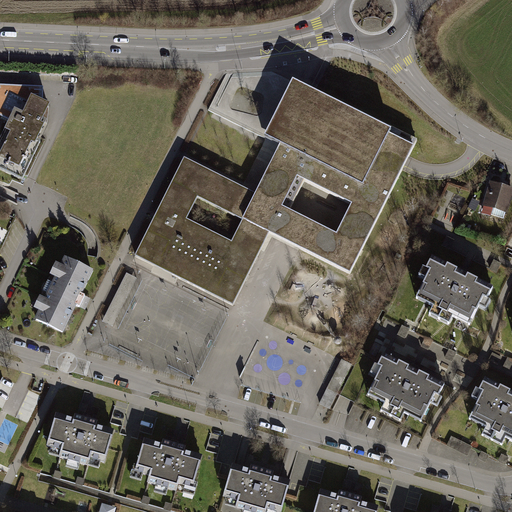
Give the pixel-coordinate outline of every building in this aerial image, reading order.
[(393,135),(294,86),(266,141),(280,149),(266,178),(256,198),(278,209),(265,234),(351,277),(373,234),(416,150),(392,138),(393,135)] [(0,155),(0,165),(25,177),(53,115),(31,106),(24,122),(16,119),(0,155)] [(265,234),(278,209),(256,198),(180,160),(130,259),(228,308),(265,234)] [(485,210),(509,217),(511,206),(511,189),(492,184),(485,210)] [(35,324),(63,338),(93,276),(65,262),(35,324)] [(441,263),(423,295),(475,323),(493,291),(441,263)] [(104,319),(120,327),(144,278),(128,270),(104,319)] [(440,346),(437,355),(454,361),(457,352),(440,346)] [(321,403),(332,408),(353,362),(342,357),(321,403)] [(388,362),(371,394),(423,423),(440,391),(388,362)] [(511,394),(489,382),(471,414),(511,435),(511,394)] [(48,449),(103,465),(112,432),(57,417),(48,449)] [(448,447),(470,454),(473,444),(451,437),(448,447)] [(138,482),(194,498),(203,466),(147,450),(138,482)] [(227,507),(246,511),(285,511),(292,490),(236,474),(227,507)] [(315,511),(375,511),(377,508),(321,492),(315,511)] [(115,511),(118,506),(104,502),(100,511),(115,511)]
